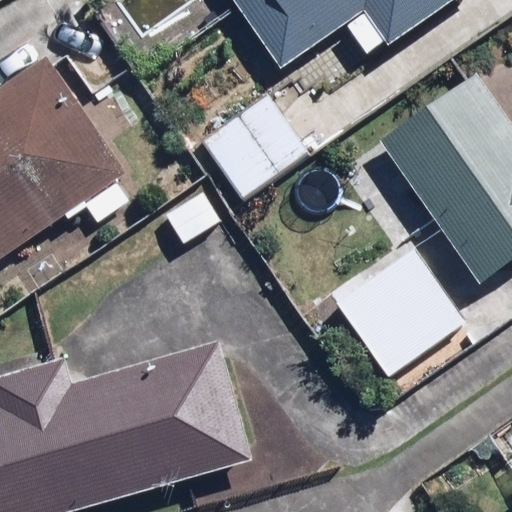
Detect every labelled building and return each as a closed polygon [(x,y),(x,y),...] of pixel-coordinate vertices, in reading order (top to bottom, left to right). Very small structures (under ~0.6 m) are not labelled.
[(231,0),(286,75),(367,16),(393,52),(465,0),(231,0)] [(0,271),(134,178),(50,57),(0,91),(0,271)] [(511,116),(484,75),(386,142),(484,283),(511,263),(511,116)] [(315,154),(269,94),(201,146),(247,206),(315,154)] [(467,326),(414,253),(340,306),(393,380),(467,326)] [(0,511),(79,511),(260,457),(226,348),(83,392),(72,355),(0,376),(0,511)] [(511,477),(511,425),(487,443),(511,477)]
